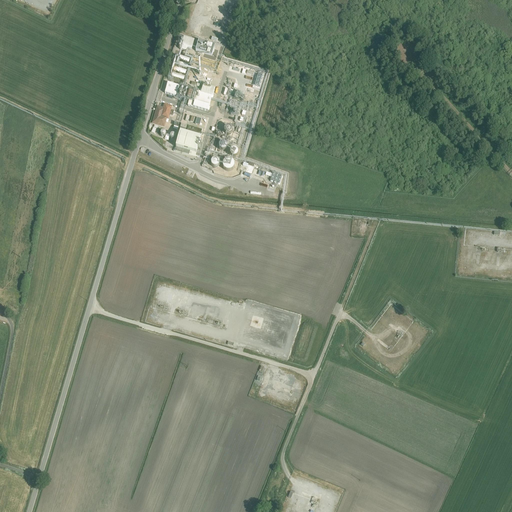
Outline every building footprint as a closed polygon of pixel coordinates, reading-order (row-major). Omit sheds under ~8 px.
[(165,13),(154,8),(151,16),(163,20),(165,13)] [(169,76),(164,91),(190,99),(189,102),(207,108),(213,89),(201,85),(199,90),(180,84),(182,80),(169,76)] [(163,107),(157,105),(152,123),(162,126),(164,119),(169,120),(172,107),(164,105),(163,107)] [(232,134),(232,132),(232,131),(232,130),(231,129),(230,128),(229,128),(227,128),(226,128),(224,129),(223,131),(223,132),(224,134),(224,136),(225,136),(226,137),(228,137),(229,137),(230,136),(231,135),(232,134)] [(193,155),(200,132),(188,129),(187,133),(178,131),(172,149),(193,155)] [(227,150),(227,148),(227,147),(227,146),(226,144),(225,144),(224,143),(223,143),(222,143),(221,144),(219,145),(218,146),(218,147),(218,148),(219,150),(220,151),(221,152),(223,152),(225,152),(226,151),(227,150)] [(238,156),(239,154),(238,152),(237,151),(236,150),(235,150),(234,150),(233,150),(232,150),(230,151),(230,153),(229,154),(229,155),(230,156),(231,158),(232,158),(232,159),(234,159),(235,159),(236,158),(237,157),(238,156)] [(219,166),(219,165),(219,163),(218,162),(217,161),(216,161),(214,160),(213,160),(212,161),(211,162),(210,163),(210,165),(210,166),(210,167),(211,168),(212,169),(213,169),(215,170),(216,169),(218,168),(219,167),(219,166)] [(233,168),(233,167),(233,165),(232,165),(231,163),(230,162),(229,162),(228,162),(226,162),(225,163),(224,165),(224,166),(224,167),(224,169),(225,170),(226,171),(227,171),(229,171),(230,171),(232,170),(233,168)]
